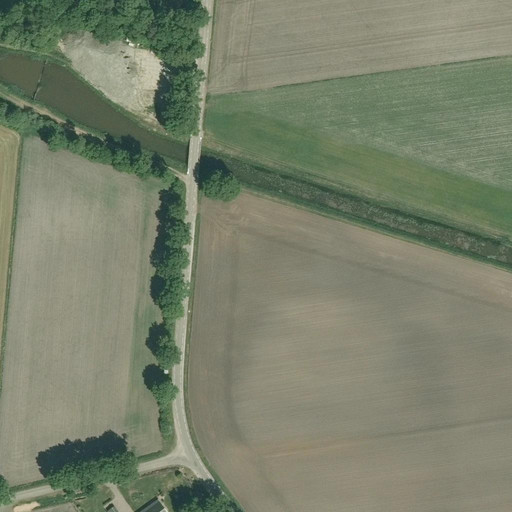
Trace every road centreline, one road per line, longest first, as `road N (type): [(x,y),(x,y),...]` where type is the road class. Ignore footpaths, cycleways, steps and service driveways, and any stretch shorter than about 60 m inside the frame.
road 1 (unclassified): [(190,452),(176,380),(207,0)]
road 2 (unclassified): [(0,500),(190,452)]
